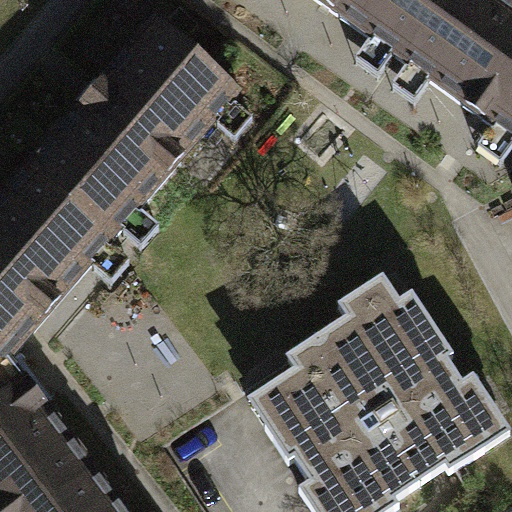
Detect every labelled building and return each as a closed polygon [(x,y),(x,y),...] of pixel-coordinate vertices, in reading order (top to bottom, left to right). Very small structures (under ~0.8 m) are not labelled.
[(313,0),(403,63),(447,0),(313,0)] [(511,5),(504,0),(447,0),(403,63),(511,141),(511,5)] [(29,168),(115,241),(239,96),(152,23),(29,168)] [(0,399),(25,381),(9,361),(115,241),(29,168),(0,202),(0,399)] [(299,494),(310,511),(394,511),(398,510),(395,504),(445,472),(449,478),(486,453),(477,441),(503,424),(474,379),(464,386),(448,362),(455,358),(430,321),(416,331),(382,279),(335,309),(343,321),(312,342),(321,356),(246,405),(287,468),(294,463),(310,487),(299,494)] [(37,511),(92,471),(25,381),(0,399),(0,511),(37,511)] [(122,511),(92,471),(37,511),(122,511)]
